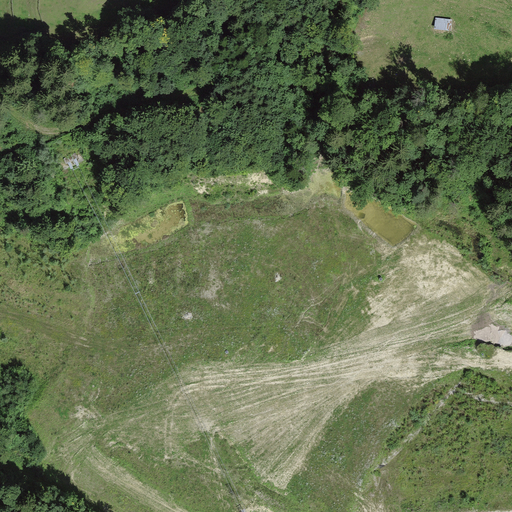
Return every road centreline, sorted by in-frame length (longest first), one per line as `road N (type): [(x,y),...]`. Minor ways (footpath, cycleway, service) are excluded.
road 1 (track): [(0,235),(139,257),(331,263),(462,347),(511,391)]
road 2 (track): [(0,456),(66,464),(138,511)]
